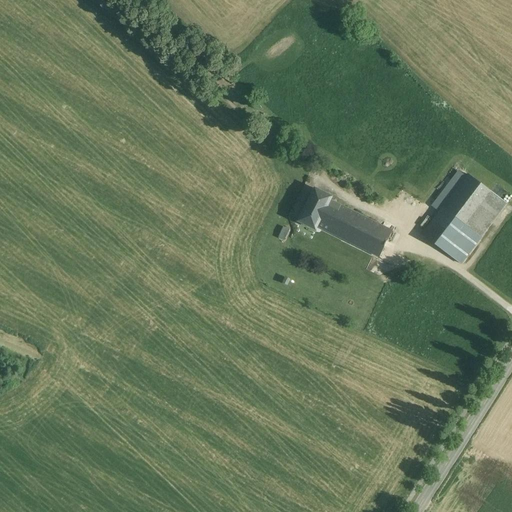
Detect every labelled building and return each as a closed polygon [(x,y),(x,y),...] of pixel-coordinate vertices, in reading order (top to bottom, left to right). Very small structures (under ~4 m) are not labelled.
[(461,172),(443,195),(433,208),(439,213),(466,176),(461,172)] [(439,213),(422,235),(460,264),(506,204),(468,174),(466,176),(439,213)] [(333,198),(316,189),(299,222),(316,231),(317,227),(331,201),(333,198)] [(342,207),(331,201),(317,227),(328,233),(342,207)] [(391,231),(342,207),(328,233),(374,255),(378,257),(391,231)] [(289,232),(284,229),(279,240),(284,242),(289,232)]
